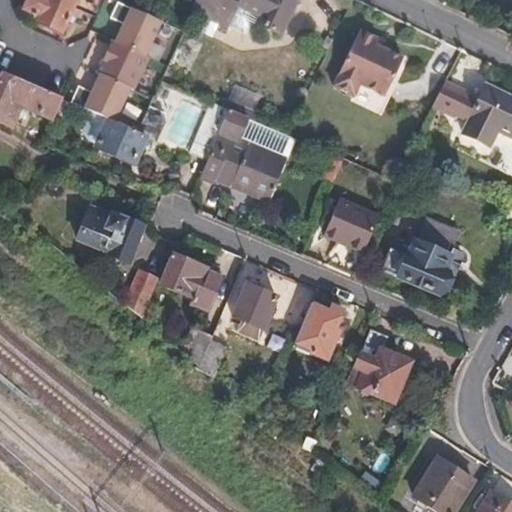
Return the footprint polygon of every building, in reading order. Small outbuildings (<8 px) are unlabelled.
[(60,36),(74,0),(42,0),(42,1),(38,0),(28,0),(23,15),(40,22),(38,26),(60,36)] [(220,32),(221,29),(236,37),(245,34),(250,24),(274,36),(291,0),(214,0),(212,4),(202,23),(220,32)] [(383,97),(402,58),(381,47),(375,45),(377,39),(360,31),(332,87),(353,97),(359,86),(383,97)] [(152,61),(168,69),(170,69),(175,61),(157,52),(152,61)] [(59,101),(2,77),(0,80),(0,126),(10,130),(21,107),(51,119),(59,101)] [(149,107),(154,97),(116,81),(100,119),(117,127),(132,99),(149,107)] [(511,136),(511,97),(485,84),(477,100),(466,95),(468,92),(444,81),(431,108),(455,119),(457,115),(467,120),(462,132),(489,146),(498,130),(511,136)] [(136,135),(148,111),(149,107),(132,99),(117,127),(136,135)] [(210,154),(228,112),(211,104),(192,146),(210,154)] [(133,167),(140,152),(146,154),(153,152),(164,124),(161,117),(148,111),(136,135),(117,127),(100,119),(89,114),(81,132),(88,142),(96,146),(94,150),(133,167)] [(268,204),(286,164),(286,163),(295,141),(228,112),(210,154),(200,179),(216,187),(218,182),(268,204)] [(361,254),(377,220),(339,202),(322,237),(361,254)] [(122,266),(138,230),(118,221),(116,225),(87,211),(72,243),(103,256),(102,257),(122,266)] [(433,293),(442,274),(447,276),(454,259),(449,257),(460,231),(422,215),(418,224),(412,225),(410,230),(413,235),(410,240),(395,234),(379,270),(433,293)] [(207,312),(222,277),(172,256),(159,286),(193,300),(191,304),(207,312)] [(140,321),(156,283),(138,274),(124,308),(140,321)] [(232,319),(241,322),(236,334),(255,343),(275,299),(246,287),(232,319)] [(324,362),(337,333),(331,331),(340,312),(330,307),(326,313),(308,305),(292,344),(309,352),(307,355),(324,362)] [(196,365),(209,336),(210,332),(193,324),(179,353),(196,365)] [(392,403),(410,362),(382,350),(387,339),(370,331),(346,384),(392,403)] [(208,371),(222,342),(209,336),(196,365),(208,371)] [(322,454),(328,443),(318,438),(313,450),(322,454)] [(433,511),(451,511),(471,483),(436,460),(411,497),(433,511)] [(511,511),(511,508),(487,493),(481,503),(476,500),(471,508),(475,511),(474,511),(511,511)]
